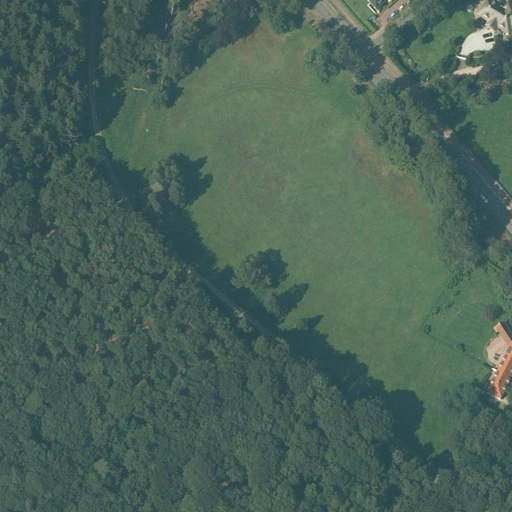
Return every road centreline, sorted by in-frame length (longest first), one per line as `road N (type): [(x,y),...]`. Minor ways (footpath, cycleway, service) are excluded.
road 1 (secondary): [(310,0),(511,232)]
road 2 (secondary): [(511,221),(321,0)]
